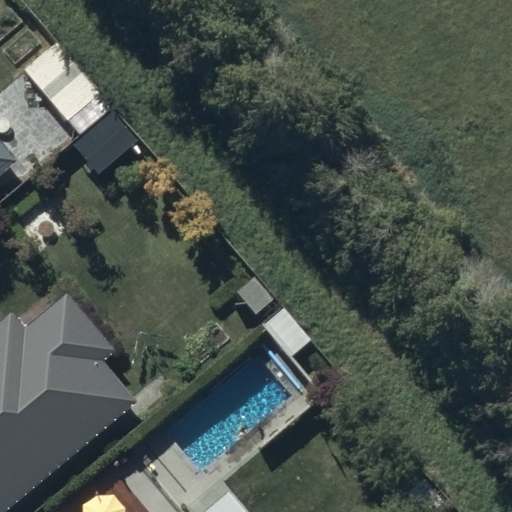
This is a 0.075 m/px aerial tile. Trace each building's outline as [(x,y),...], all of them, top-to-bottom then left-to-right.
[(62,44),(24,78),(75,137),(113,103),(62,44)] [(0,179),(16,165),(0,145),(0,179)] [(198,298),(142,234),(115,258),(131,277),(113,292),(137,319),(152,305),(169,324),(198,298)] [(0,327),(0,511),(14,511),(145,404),(58,299),(16,334),(6,322),(0,327)] [(203,511),(236,511),(221,496),(203,511)]
